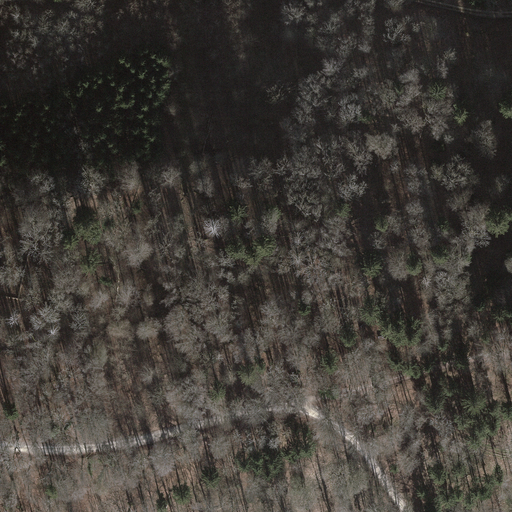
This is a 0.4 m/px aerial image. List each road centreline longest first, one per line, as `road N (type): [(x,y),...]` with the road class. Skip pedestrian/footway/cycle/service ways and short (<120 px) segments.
road 1 (track): [(408,511),(351,437),(303,407),(237,414),(133,442),(0,446)]
road 2 (track): [(303,407),(411,373),(511,356)]
